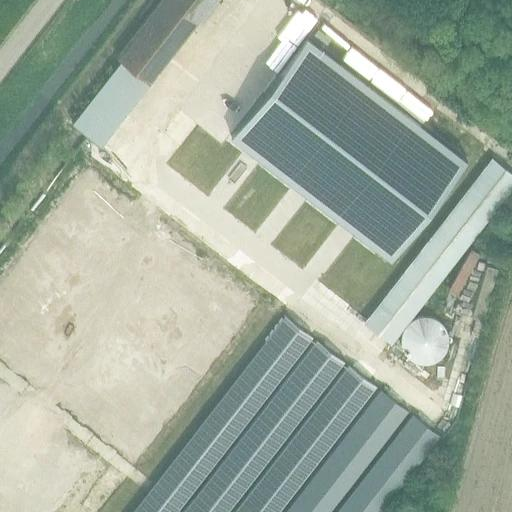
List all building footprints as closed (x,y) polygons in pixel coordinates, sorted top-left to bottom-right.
[(87,135),(99,145),(148,81),(148,82),(211,0),(160,0),(117,57),(120,59),(71,123),(87,135)] [(390,257),(466,157),(307,34),(230,133),(390,257)] [(224,66),(234,73),(248,52),(238,46),(224,66)] [(189,104),(201,112),(227,73),(206,59),(167,118),(176,124),(189,104)] [(70,200),(83,210),(120,166),(107,155),(70,200)] [(255,171),(240,162),(213,209),(228,218),(255,171)] [(124,224),(138,233),(162,198),(149,189),(124,224)] [(261,189),(234,224),(248,234),(275,199),(261,189)] [(357,338),(380,355),(491,209),(468,191),(357,338)] [(150,261),(186,216),(173,206),(137,251),(150,261)] [(255,240),(267,251),(298,218),(286,207),(255,240)] [(291,270),(319,237),(305,226),(278,259),(291,270)] [(178,320),(233,253),(218,241),(163,309),(178,320)] [(315,289),(340,255),(325,244),(300,278),(315,289)] [(356,252),(322,294),(337,306),(371,263),(356,252)] [(283,313),(128,511),(176,511),(313,336),(283,313)] [(442,324),(435,319),(427,316),(418,316),(412,318),(405,323),(401,329),(398,337),(398,342),(400,350),(407,360),(412,363),(420,365),(426,365),(435,363),(442,357),(446,350),(448,339),(446,330),(442,324)] [(315,337),(179,511),(227,511),(345,360),(315,337)] [(231,511),(277,511),(376,385),(370,381),(348,363),(231,511)] [(329,511),(409,409),(379,386),(281,511),(329,511)] [(109,425),(121,434),(142,408),(130,399),(109,425)] [(380,511),(441,434),(411,411),(332,511),(380,511)]
